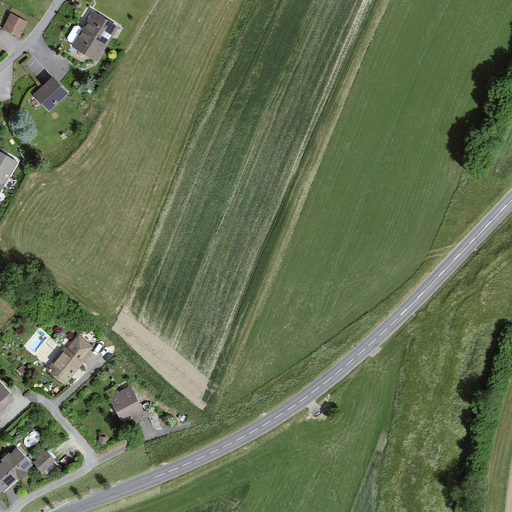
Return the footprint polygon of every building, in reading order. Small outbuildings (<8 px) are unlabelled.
[(93,12),(73,48),(101,63),(121,27),(93,12)] [(24,23),(10,16),(4,29),(18,36),(24,23)] [(52,75),(34,93),(50,109),(68,92),(52,75)] [(0,152),(0,191),(17,162),(0,152)] [(75,336),(49,370),(65,383),(92,349),(75,336)] [(0,417),(20,402),(0,377),(0,417)] [(132,387),(110,397),(121,422),(132,417),(136,422),(146,418),(132,387)] [(16,450),(0,464),(0,491),(4,496),(34,470),(16,450)] [(45,451),(38,459),(48,468),(55,460),(45,451)]
